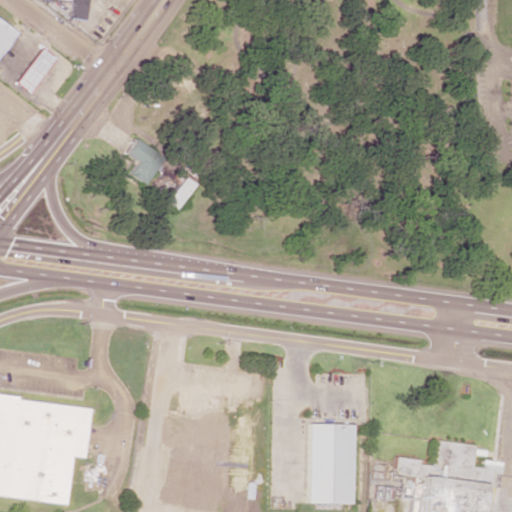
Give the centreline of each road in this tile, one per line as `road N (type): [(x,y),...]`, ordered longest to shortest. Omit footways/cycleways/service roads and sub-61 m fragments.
road 1 (residential): [(511,372),(100,314),(44,310),(0,321)]
road 2 (primary): [(0,268),(511,338)]
road 3 (primary): [(511,312),(0,245)]
road 4 (residential): [(104,283),(98,350),(122,411),(105,488)]
road 5 (primary): [(150,265),(76,238),(62,222),(50,181),(65,136)]
road 6 (secondary): [(158,0),(65,136)]
